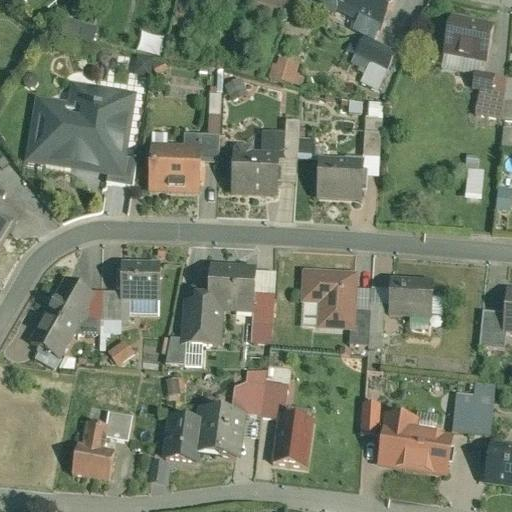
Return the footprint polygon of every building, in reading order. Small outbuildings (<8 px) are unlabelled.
[(296,0),(295,0),(252,0),(250,8),(290,19),(296,0)] [(311,0),(309,4),(338,18),(342,9),(356,16),(355,19),(386,34),(401,0),(311,0)] [(501,26),(457,16),(448,58),(493,67),(501,26)] [(87,23),(71,20),(69,30),(85,33),(87,23)] [(366,82),(384,90),(402,52),(382,43),(381,47),(368,41),(359,60),(373,67),(366,82)] [(287,85),(293,63),(285,61),(283,68),(278,67),(274,81),(287,85)] [(158,72),(158,63),(143,62),(141,77),(157,79),(158,72)] [(306,67),(293,63),(287,85),(306,90),(309,80),(303,78),(306,67)] [(167,64),(158,72),(162,77),(172,69),(167,64)] [(508,121),(511,83),(511,79),(491,74),(490,77),(482,75),(479,90),(487,92),(481,117),(508,122),(508,121)] [(131,160),(142,93),(76,83),(73,102),(42,98),(31,165),(116,178),(128,180),(131,160)] [(253,98),(247,84),(231,91),(237,106),(253,98)] [(216,98),(216,118),(226,119),(227,98),(216,98)] [(369,106),(355,103),(354,116),(369,117),(369,106)] [(388,134),(390,112),(374,111),(373,119),(372,119),(371,133),(388,134)] [(215,119),(214,138),(225,139),(226,120),(215,119)] [(288,150),(305,150),(306,141),(306,124),(291,124),(290,135),(289,135),(288,150)] [(288,150),(289,135),(267,135),(267,154),(260,154),(260,148),(240,147),(238,198),(285,199),(286,150),(288,150)] [(207,166),(211,166),(223,166),(225,139),(214,138),(189,137),(189,150),(208,151),(207,166)] [(318,163),(319,141),(306,141),(305,150),(305,163),(318,163)] [(156,148),(154,195),(205,198),(206,186),(210,186),(211,166),(207,166),(208,151),(189,150),(156,148)] [(484,157),(472,156),(471,174),(483,175),(484,157)] [(142,162),(131,160),(128,180),(116,178),(115,184),(138,188),(142,162)] [(369,164),(369,176),(384,178),(385,161),(370,160),(369,164)] [(322,203),(367,206),(369,176),(369,164),(325,161),(322,203)] [(13,195),(22,201),(30,189),(22,183),(13,195)] [(0,205),(4,208),(12,195),(0,188),(0,205)] [(507,213),(508,191),(494,190),(494,212),(507,213)] [(0,261),(25,220),(4,208),(0,205),(0,261)] [(164,304),(165,265),(126,265),(126,295),(126,304),(133,304),(164,304)] [(262,270),(216,267),(214,299),(196,298),(188,304),(186,342),(186,347),(190,348),(227,350),(229,315),(260,317),(262,270)] [(360,313),(362,274),(307,272),(306,304),(326,305),(325,332),(355,333),(359,333),(360,313)] [(437,322),(439,283),(398,280),(397,292),(396,310),(396,320),(437,322)] [(101,298),(69,281),(34,345),(66,363),(80,338),(94,312),(101,298)] [(377,309),(396,310),(397,292),(378,291),(377,309)] [(105,322),(106,322),(106,295),(101,295),(101,298),(94,312),(94,322),(105,322)] [(133,322),(133,304),(126,304),(126,295),(106,295),(106,322),(133,322)] [(105,338),(105,322),(94,322),(94,312),(80,338),(105,338)] [(375,313),(360,313),(359,333),(355,333),(355,347),(373,347),(375,313)] [(508,335),(510,316),(488,314),(485,351),(506,353),(508,335)] [(186,347),(186,342),(175,341),(169,369),(189,370),(190,348),(186,347)] [(130,342),(113,354),(123,369),(141,357),(130,342)] [(374,371),(374,381),(386,382),(386,372),(374,371)] [(266,421),(271,382),(272,374),(253,375),(252,385),(240,392),(237,417),(251,419),(266,421)] [(265,422),(282,425),(283,420),(289,421),(294,385),(271,382),(266,421),(265,422)] [(502,401),(461,396),(457,433),(498,437),(502,401)] [(390,408),(367,407),(366,440),(387,441),(389,423),(390,408)] [(245,464),(251,419),(237,417),(202,412),(201,424),(205,424),(200,458),(204,458),(245,464)] [(113,429),(110,441),(133,445),(137,420),(113,416),(111,429),(113,429)] [(383,471),(454,482),(460,440),(421,434),(423,424),(391,419),(389,423),(387,441),(383,471)] [(200,458),(205,424),(172,420),(166,464),(171,465),(203,469),(204,458),(200,458)] [(313,471),(319,425),(289,421),(283,420),(282,425),(277,466),(313,471)] [(83,447),(77,478),(113,484),(118,454),(109,452),(110,441),(113,429),(111,429),(90,425),(86,448),(83,447)] [(511,448),(497,446),(490,488),(511,491),(511,448)] [(168,488),(171,465),(166,464),(157,463),(154,486),(168,488)]
